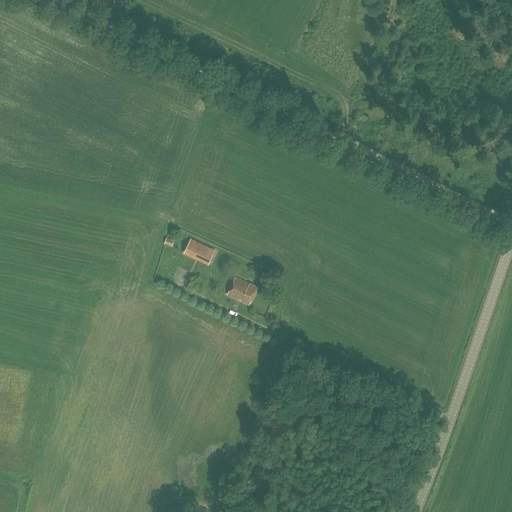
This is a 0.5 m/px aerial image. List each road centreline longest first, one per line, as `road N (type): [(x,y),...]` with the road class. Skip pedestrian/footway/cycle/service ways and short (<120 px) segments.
road 1 (track): [(61,0),(511,226)]
road 2 (secondary): [(417,511),(511,240)]
